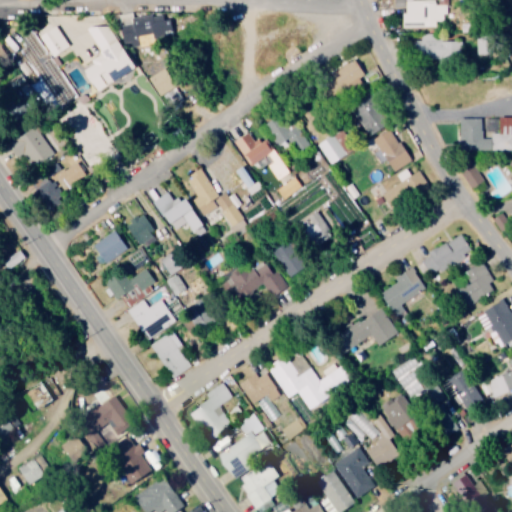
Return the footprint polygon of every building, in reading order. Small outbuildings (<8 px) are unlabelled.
[(434,0),(395,1),(395,7),(403,7),(403,27),(435,26),(434,0)] [(119,14),(122,47),(155,43),(155,37),(172,36),(170,19),(148,22),(147,11),(119,14)] [(135,67),(110,23),(88,27),(88,30),(102,53),(92,59),(93,65),(86,69),(98,91),(114,81),(116,81),(139,67),(145,76),(150,76),(151,78),(160,94),(176,86),(168,73),(166,56),(165,56),(153,63),(148,64),(146,65),(135,67)] [(71,45),(56,25),(41,36),(55,56),(71,45)] [(457,41),(440,41),(439,34),(416,34),(416,55),(424,55),(424,62),(457,62),(457,41)] [(367,78),(356,58),(333,72),(345,91),(367,78)] [(164,93),(172,108),(186,100),(178,86),(164,93)] [(353,109),(369,134),(389,122),(374,96),(353,109)] [(308,146),(286,111),(265,124),(278,145),(289,138),(298,152),(308,146)] [(461,150),(511,149),(511,133),(511,117),(486,118),(486,127),(483,127),(483,118),(460,118),(461,150)] [(33,167),(53,156),(37,126),(9,141),(18,157),(26,153),(33,167)] [(374,139),(394,171),(412,161),(392,128),(374,139)] [(235,141),(252,167),(265,158),(279,180),(291,171),(269,138),(258,145),(250,132),(235,141)] [(345,156),(335,135),(319,143),(329,164),(345,156)] [(472,189),(485,181),(475,163),(461,171),(472,189)] [(259,187),(245,165),(237,170),(252,192),(259,187)] [(220,196),(203,169),(187,178),(198,197),(194,199),(203,216),(218,207),(233,232),(246,225),(227,192),(220,196)] [(341,192),(327,170),(276,203),(291,227),(308,216),(316,228),(326,222),(317,207),(341,192)] [(371,199),(381,216),(430,188),(421,171),(371,199)] [(64,199),(52,175),(34,184),(46,208),(64,199)] [(190,199),(176,206),(169,192),(157,199),(173,230),(189,222),(198,240),(201,239),(205,247),(212,243),(190,199)] [(126,223),(140,249),(158,240),(144,213),(126,223)] [(105,262),(128,248),(116,229),(94,243),(105,262)] [(473,253),(463,235),(414,261),(424,279),(473,253)] [(272,253),(293,277),(309,262),(287,239),(272,253)] [(186,264),(175,249),(161,260),(171,274),(186,264)] [(244,301),(261,284),(275,298),(288,285),(261,258),(245,274),(236,264),(228,272),(230,275),(218,287),(224,293),(230,287),(244,301)] [(471,282),(459,289),(467,305),(496,289),(481,261),(464,270),(471,282)] [(398,283),(382,291),(393,314),(404,309),(401,302),(424,290),(413,267),(395,276),(398,283)] [(125,270),(108,281),(125,308),(153,291),(149,285),(155,281),(147,268),(130,278),(125,270)] [(182,305),(192,297),(176,275),(166,282),(182,305)] [(161,299),(148,307),(144,299),(128,309),(146,339),(175,321),(161,299)] [(475,312),(484,333),(495,329),(502,345),(511,340),(511,315),(505,299),(475,312)] [(399,332),(380,306),(340,335),(350,349),(371,333),(380,346),(399,332)] [(151,345),(173,378),(192,365),(170,332),(151,345)] [(309,408),(351,380),(341,365),(319,380),(301,353),(286,364),(281,357),(267,367),(288,397),(297,391),(309,408)] [(481,403),(465,366),(448,374),(464,410),(481,403)] [(252,403),(266,394),(270,401),(280,394),(265,372),(258,377),(255,372),(239,383),(252,403)] [(51,413),(60,407),(44,380),(27,390),(40,411),(48,406),(51,413)] [(210,398),(190,411),(208,439),(231,424),(218,405),(232,396),(223,382),(206,393),(210,398)] [(108,420),(117,434),(134,422),(114,393),(82,415),(93,430),(108,420)] [(381,412),(407,440),(427,422),(402,394),(381,412)] [(267,408),(291,438),(302,429),(278,399),(267,408)] [(217,454),(233,476),(267,451),(251,429),(217,454)] [(60,443),(72,461),(87,451),(75,433),(60,443)] [(152,470),(140,452),(141,451),(130,434),(110,446),(132,482),(152,470)] [(399,452),(386,434),(364,450),(378,468),(399,452)] [(377,483),(355,444),(337,454),(340,459),(334,462),(354,496),(377,483)] [(25,483),(45,475),(38,455),(18,463),(25,483)] [(279,475),(269,458),(237,477),(256,509),(272,500),(263,484),(279,475)] [(336,511),(338,511),(354,502),(333,469),(316,479),(336,511)] [(167,511),(172,511),(184,505),(165,474),(134,493),(145,511),(148,511),(155,508),(157,511),(158,511),(165,508),(167,511)] [(473,484),(468,474),(455,481),(472,511),(482,511),(490,507),(482,493),(487,491),(480,481),(473,484)] [(320,511),(311,496),(282,511),(320,511)]
